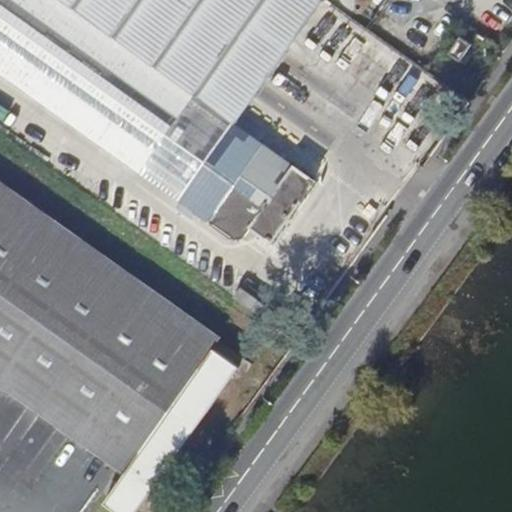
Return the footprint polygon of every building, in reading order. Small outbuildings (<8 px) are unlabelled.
[(0,0),(0,70),(238,240),(249,239),(257,227),(276,242),(319,181),(238,123),(325,0),(0,0)] [(470,32),(456,51),(474,64),(486,46),(483,44),(485,42),(470,32)] [(0,374),(130,465),(108,495),(132,511),(137,511),(238,368),(246,373),(256,359),(0,179),(0,374)] [(264,309),(273,316),(280,305),(263,293),(256,304),(264,309)] [(279,320),(273,316),(264,309),(255,322),(271,334),(279,320)]
